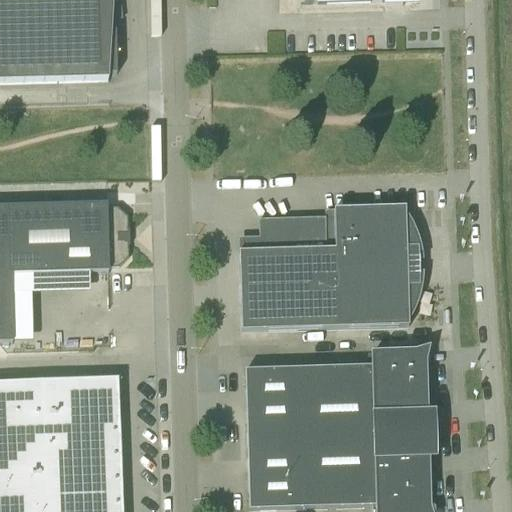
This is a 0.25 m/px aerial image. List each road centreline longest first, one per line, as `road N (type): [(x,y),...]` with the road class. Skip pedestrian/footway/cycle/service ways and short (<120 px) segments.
road 1 (unclassified): [(501,511),(479,248),(472,0)]
road 2 (unclassified): [(187,511),(172,0)]
